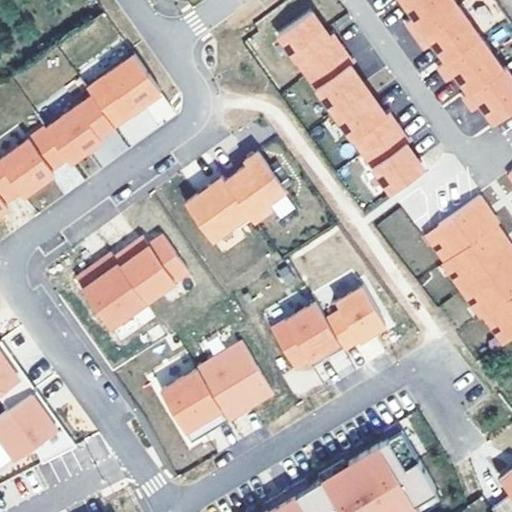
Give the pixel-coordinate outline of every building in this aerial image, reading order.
[(405,24),(414,36),(457,6),(452,0),(403,0),(401,1),(413,18),(405,24)] [(432,44),(445,63),(480,39),(457,6),(414,36),(424,50),(432,44)] [(308,13),(276,36),(304,74),(341,48),(331,34),(326,38),(308,13)] [(502,70),(480,39),(445,63),(437,68),(446,82),(454,76),(468,94),(502,70)] [(333,114),(365,92),(347,66),(352,63),(341,48),(304,74),(333,114)] [(113,124),(160,90),(134,53),(86,86),(91,94),(113,124)] [(468,94),(462,98),(472,111),(480,105),(493,124),(511,110),(511,77),(505,68),(502,70),(468,94)] [(361,153),(398,127),(388,113),(383,116),(365,92),(333,114),(361,153)] [(91,94),(45,128),(65,156),(69,162),(88,148),(85,144),(113,124),(91,94)] [(37,177),(65,156),(45,128),(44,126),(0,157),(0,163),(19,190),(22,194),(40,181),(37,177)] [(408,141),(398,127),(361,153),(389,193),(422,170),(404,145),(408,141)] [(246,163),(224,179),(251,216),(253,218),(271,205),(267,199),(284,187),(257,149),(244,159),(246,163)] [(0,209),(6,205),(3,201),(19,190),(0,163),(0,209)] [(236,227),(251,216),(224,179),(221,175),(207,185),(208,187),(197,195),(196,193),(185,201),(211,238),(233,222),(236,227)] [(477,194),(436,224),(444,236),(431,245),(443,261),(453,254),(461,264),(448,274),(471,305),(484,296),(492,307),(481,314),(493,331),(506,321),(511,329),(511,258),(499,240),(504,236),(494,223),(492,225),(482,211),(487,208),(477,194)] [(436,224),(423,233),(431,245),(444,236),(436,224)] [(127,246),(113,256),(145,300),(188,270),(162,233),(148,243),(133,254),(127,246)] [(142,235),(127,246),(133,254),(148,243),(142,235)] [(145,300),(113,256),(110,251),(75,277),(110,326),(145,300)] [(343,348),(385,323),(362,285),(335,301),(340,309),(325,319),(342,347),(343,348)] [(314,301),(269,328),(294,368),(308,359),(324,350),(327,355),(342,347),(325,319),(314,301)] [(511,329),(506,321),(493,331),(502,344),(511,336),(511,329)] [(0,400),(6,409),(35,389),(34,388),(33,389),(16,365),(12,368),(5,360),(11,356),(0,340),(0,400)] [(196,366),(227,418),(272,391),(242,340),(196,366)] [(324,350),(308,359),(312,365),(327,355),(324,350)] [(191,440),(227,418),(196,366),(160,389),(191,440)] [(6,409),(0,413),(0,442),(12,459),(31,446),(42,461),(76,444),(70,437),(66,440),(61,433),(63,431),(51,413),(48,415),(43,408),(47,405),(35,389),(6,409)] [(402,426),(255,511),(413,511),(444,495),(402,426)] [(503,481),(482,498),(493,511),(511,511),(511,455),(494,469),(503,481)]
